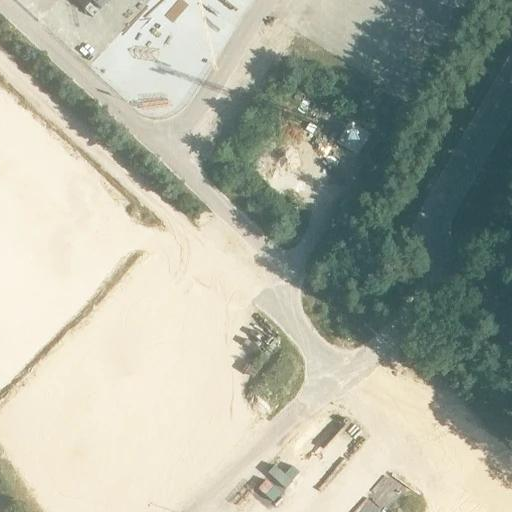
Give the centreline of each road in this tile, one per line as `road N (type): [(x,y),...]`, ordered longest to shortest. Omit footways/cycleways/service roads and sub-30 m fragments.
road 1 (track): [(0,56),(338,368),(194,511)]
road 2 (unclassified): [(511,327),(449,268),(434,223),(511,81)]
road 3 (unknown): [(172,164),(265,0)]
road 4 (track): [(338,368),(384,345),(449,268)]
